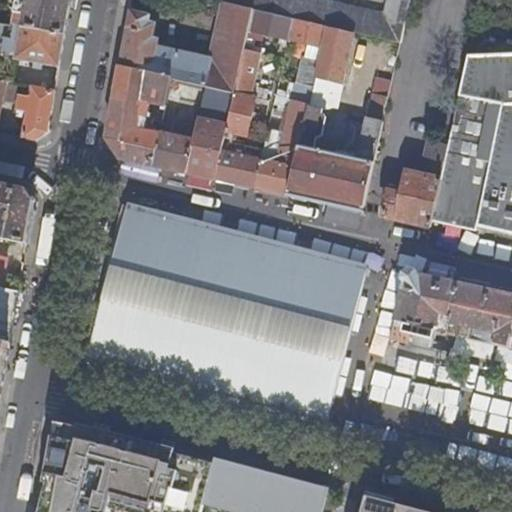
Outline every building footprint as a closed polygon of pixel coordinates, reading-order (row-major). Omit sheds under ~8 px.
[(26,14),(23,27),(41,30),(65,34),(71,0),(19,0),(17,13),(26,14)] [(355,34),(401,45),(409,9),(410,0),(390,0),(395,7),(385,15),(318,0),(206,0),(226,5),(255,11),(295,21),(328,28),(355,34)] [(250,32),(255,11),(226,5),(213,60),(163,49),(158,48),(160,40),(154,39),(157,24),(150,22),(152,15),(131,10),(121,67),(172,79),(207,87),(236,94),(249,38),(250,32)] [(323,48),(328,28),(295,21),(255,11),(250,32),(265,35),(323,48)] [(23,27),(0,23),(0,81),(8,83),(14,84),(18,61),(59,68),(65,34),(41,30),(23,27)] [(344,84),(355,34),(328,28),(323,48),(317,78),(344,84)] [(264,42),(265,35),(250,32),(249,38),(257,40),(264,42)] [(217,181),(290,196),(310,107),(311,105),(293,101),(285,134),(270,131),(266,151),(236,144),(238,135),(249,138),(257,104),(258,99),(268,101),(271,87),(261,85),(262,81),(257,80),(263,56),(254,54),(255,49),(257,40),(249,38),(236,94),(230,122),(229,126),(217,181)] [(443,182),(434,223),(478,233),(479,228),(499,232),(511,234),(511,55),(470,57),(443,182)] [(122,160),(154,167),(160,136),(145,132),(148,119),(140,117),(144,101),(167,107),(172,79),(121,67),(108,139),(122,160)] [(311,105),(310,107),(326,111),(335,108),(337,99),(341,99),(345,84),(344,84),(317,78),(311,105)] [(0,118),(8,83),(0,81),(0,118)] [(29,114),(24,139),(35,141),(48,132),(55,91),(18,85),(16,97),(21,98),(18,112),(29,114)] [(201,115),(230,122),(236,94),(207,87),(201,115)] [(290,196),(365,213),(389,98),(375,95),(368,132),(362,155),(361,161),(354,159),(355,153),(340,150),(339,156),(317,151),(320,138),(322,139),(326,137),(330,120),(328,116),(325,116),(326,111),(310,107),(290,196)] [(188,174),(217,181),(229,126),(200,119),(195,141),(188,174)] [(154,167),(188,174),(195,141),(160,134),(160,136),(154,167)] [(389,193),(384,217),(433,227),(434,223),(443,182),(450,147),(431,142),(424,170),(418,169),(417,176),(408,174),(403,196),(389,193)] [(0,184),(0,238),(29,244),(36,204),(27,191),(0,184)] [(122,205),(115,235),(84,361),(320,422),(358,266),(122,205)] [(368,269),(358,266),(320,422),(330,424),(368,269)] [(408,276),(396,322),(437,331),(438,332),(442,316),(452,318),(460,285),(412,275),(408,276)] [(511,296),(504,294),(460,285),(452,318),(448,334),(472,340),(475,329),(485,331),(482,342),(511,348),(511,296)] [(0,290),(0,343),(10,345),(19,294),(0,290)] [(437,331),(396,322),(391,342),(409,346),(412,336),(434,341),(437,331)] [(0,399),(10,345),(0,343),(0,399)] [(176,449),(78,427),(75,436),(55,430),(37,511),(201,511),(213,470),(174,459),(176,449)] [(320,511),(326,491),(215,461),(213,470),(201,511),(320,511)] [(412,511),(369,501),(365,511),(412,511)]
